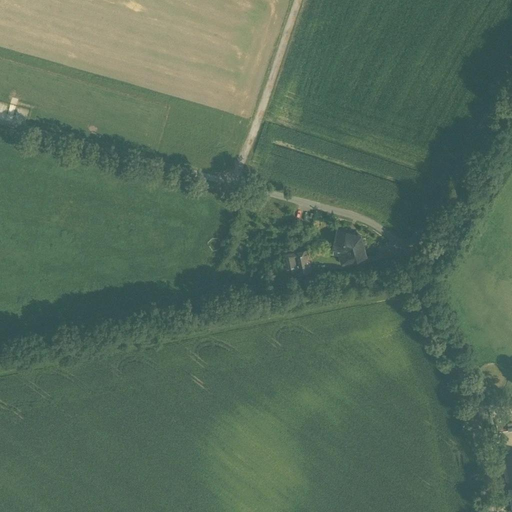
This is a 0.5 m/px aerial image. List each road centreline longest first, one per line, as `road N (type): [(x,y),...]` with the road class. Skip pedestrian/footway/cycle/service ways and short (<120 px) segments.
road 1 (residential): [(488,511),(458,368),(389,236),(360,218),(0,121)]
road 2 (track): [(398,249),(419,234),(511,73)]
